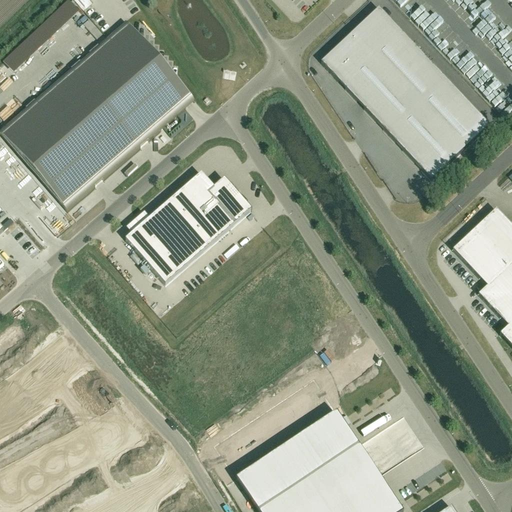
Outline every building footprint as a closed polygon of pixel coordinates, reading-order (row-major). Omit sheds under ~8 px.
[(431,182),(489,128),(379,10),(321,65),(431,182)] [(102,36),(89,21),(83,26),(96,41),(102,36)] [(0,136),(67,213),(185,111),(116,31),(0,132),(0,136)] [(201,176),(149,221),(131,236),(125,242),(165,288),(250,214),(251,213),(251,212),(250,212),(224,182),(214,191),(201,176)] [(511,180),(499,192),(511,207),(511,180)] [(511,349),(511,228),(496,212),(452,252),(487,289),(478,297),(508,328),(499,336),(511,349)] [(401,511),(336,414),(235,481),(256,511),(401,511)]
